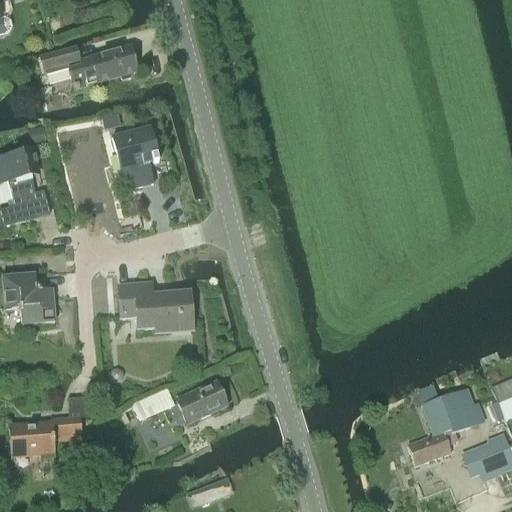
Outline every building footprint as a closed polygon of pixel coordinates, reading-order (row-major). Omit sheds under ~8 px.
[(0,0),(0,37),(8,36),(11,29),(10,23),(4,19),(0,20),(0,4),(8,3),(7,0),(0,0)] [(44,78),(68,72),(73,92),(96,86),(95,82),(135,71),(129,49),(79,63),(75,50),(39,59),(44,78)] [(26,133),(29,146),(44,143),(41,129),(26,133)] [(149,130),(111,140),(120,174),(126,172),(131,192),(152,186),(147,167),(157,164),(149,130)] [(32,152),(0,160),(0,186),(6,185),(13,209),(0,212),(0,220),(2,228),(48,216),(43,193),(34,195),(29,178),(38,176),(32,152)] [(51,292),(40,293),(40,291),(39,291),(38,290),(37,289),(35,289),(34,277),(1,280),(4,313),(20,312),(21,328),(54,325),(51,292)] [(150,286),(117,289),(120,322),(136,320),(137,332),(170,330),(170,327),(191,325),(189,295),(151,298),(150,286)] [(505,424),(511,420),(511,381),(491,390),(505,424)] [(186,427),(217,413),(226,409),(215,384),(175,403),(186,427)] [(454,435),(473,429),(478,427),(477,425),(478,425),(466,392),(437,402),(432,387),(416,393),(421,407),(432,438),(406,447),(414,468),(451,455),(448,446),(456,443),(454,435)] [(165,392),(131,408),(138,424),(150,419),(173,408),(169,400),(165,392)] [(51,426),(8,429),(10,460),(39,457),(39,463),(54,461),(54,456),(53,444),(81,442),(79,420),(50,422),(51,426)] [(499,476),(511,470),(511,450),(509,452),(504,438),(488,445),(490,450),(463,460),(471,478),(478,476),(481,484),(500,476),(499,476)]
